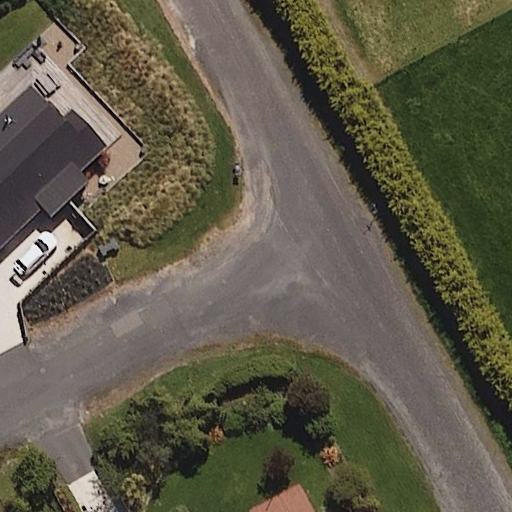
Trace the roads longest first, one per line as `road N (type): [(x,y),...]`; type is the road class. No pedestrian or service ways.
road 1 (residential): [(333,220),(0,400)]
road 2 (residential): [(486,511),(333,220)]
road 3 (residential): [(206,0),(333,220)]
